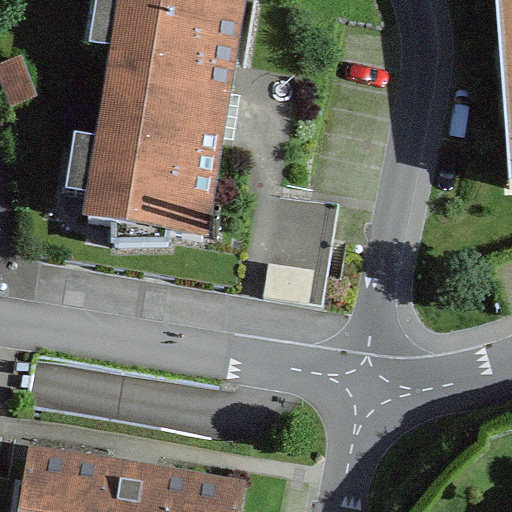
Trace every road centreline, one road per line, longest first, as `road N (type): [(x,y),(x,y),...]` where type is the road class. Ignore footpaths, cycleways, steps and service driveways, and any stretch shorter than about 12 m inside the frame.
road 1 (residential): [(411,0),(421,84),(363,388)]
road 2 (residential): [(0,324),(363,388)]
road 3 (residential): [(363,388),(412,390),(511,366)]
road 4 (residential): [(363,388),(339,511)]
